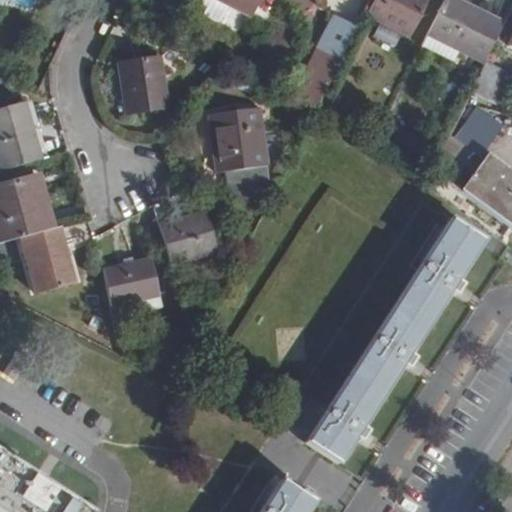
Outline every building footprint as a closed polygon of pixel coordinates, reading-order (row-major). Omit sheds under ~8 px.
[(206,0),(252,24),(310,15),(307,0),(206,0)] [(434,4),(426,0),(382,0),(373,19),(414,41),(434,4)] [(489,66),(508,28),(450,1),(431,40),(489,67),(489,66)] [(152,9),(137,2),(130,17),(145,24),(152,9)] [(320,114),(358,39),(332,26),(291,106),(317,120),(320,114)] [(489,67),(431,40),(425,50),(483,79),(489,67)] [(489,66),(489,67),(483,79),(478,88),(489,94),(500,70),(489,66)] [(171,117),(161,69),(124,76),(133,123),(171,117)] [(511,85),(511,75),(500,70),(489,94),(478,88),(475,95),(500,108),(511,85)] [(0,162),(3,176),(43,166),(28,107),(0,114),(0,162)] [(363,121),(340,108),(333,122),(356,132),(363,121)] [(229,192),(272,184),(263,116),(214,120),(221,176),(227,177),(229,192)] [(438,171),(456,183),(511,223),(511,170),(490,156),(488,159),(455,136),(438,171)] [(430,187),(446,198),(456,183),(438,171),(430,187)] [(44,180),(36,182),(50,237),(60,234),(44,180)] [(273,205),(285,181),(272,184),(229,192),(233,212),(273,205)] [(0,191),(0,249),(0,250),(24,244),(50,237),(36,182),(0,191)] [(162,230),(172,268),(219,255),(209,217),(162,230)] [(461,282),(486,242),(456,222),(311,444),(341,464),(356,440),(366,445),(373,432),(365,427),(405,367),(413,372),(421,360),(413,354),(452,294),(461,300),(469,287),(461,282)] [(50,237),(24,244),(40,300),(78,289),(63,234),(60,234),(50,237)] [(122,272),(132,269),(130,261),(119,264),(122,272)] [(102,278),(110,311),(159,299),(149,264),(132,269),(122,272),(102,278)] [(0,511),(84,511),(0,458),(0,511)] [(310,511),(317,502),(313,499),(317,493),(308,489),(304,494),(285,482),(265,511),(310,511)]
